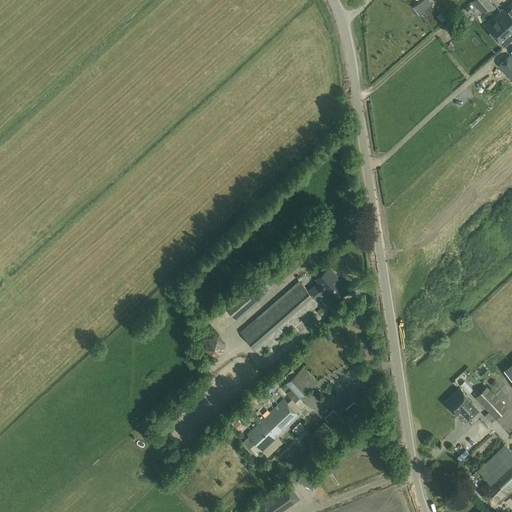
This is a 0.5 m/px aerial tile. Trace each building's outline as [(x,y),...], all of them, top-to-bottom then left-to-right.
[(474,0),(483,10),(492,2),(489,0),(474,0)] [(511,2),(502,12),(511,22),(511,2)] [(469,3),(461,9),(469,19),(477,12),(469,3)] [(511,22),(502,12),(485,27),(503,47),(511,39),(511,22)] [(511,78),(511,56),(509,54),(498,64),(511,79),(511,78)] [(316,279),(319,282),(308,292),(299,281),(241,333),(260,355),(319,304),(316,301),(327,291),(333,298),(345,288),(333,274),(334,273),(329,267),(316,279)] [(260,280),(264,289),(272,285),(268,276),(260,280)] [(223,306),(237,321),(267,294),(253,279),(223,306)] [(481,340),(487,335),(483,331),(477,337),(481,340)] [(210,358),(222,355),(225,344),(218,335),(206,338),(203,349),(199,351),(206,359),(209,357),(210,358)] [(300,398),(317,383),(303,368),(286,383),(300,398)] [(486,387),(475,397),(496,419),(507,408),(486,387)] [(468,420),(477,412),(478,411),(470,402),(471,401),(460,388),(445,402),(456,415),(461,410),(464,413),(463,414),(468,420)] [(263,450),(299,416),(283,399),(247,434),(263,450)] [(342,420),(333,410),(324,418),(333,428),(342,420)] [(293,430),(297,434),(305,427),(301,422),(293,430)] [(511,453),(505,445),(478,470),(487,480),(477,490),(493,508),(508,494),(511,498),(511,453)] [(456,483),(466,494),(473,487),(464,477),(456,483)] [(289,487),(254,511),(276,511),(297,498),(289,487)]
